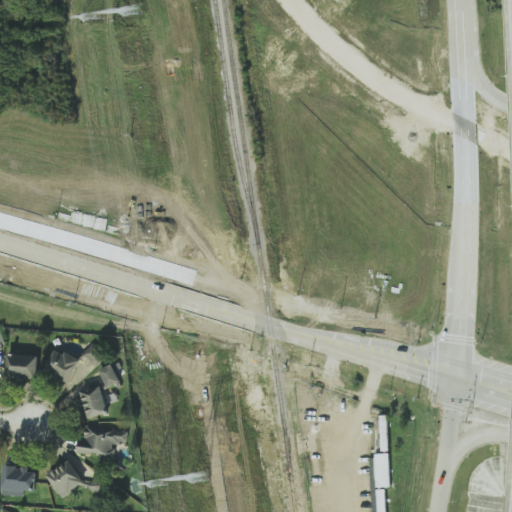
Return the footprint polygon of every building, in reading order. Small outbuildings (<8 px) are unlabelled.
[(106,361),(97,343),(86,349),(95,367),(106,361)] [(48,372),(71,382),(81,361),(59,350),(48,372)] [(38,354),(8,355),(9,380),(39,379),(38,354)] [(122,382),(113,364),(101,370),(109,388),(122,382)] [(89,418),(109,412),(102,385),(82,391),(89,418)] [(78,454),(113,457),(115,443),(128,444),(129,431),(86,427),(85,438),(79,438),(78,454)] [(48,475),(63,498),(85,482),(70,460),(48,475)] [(3,495),(24,496),(25,490),(36,491),(37,468),(4,467),(3,495)] [(98,495),(106,488),(97,478),(89,486),(98,495)]
